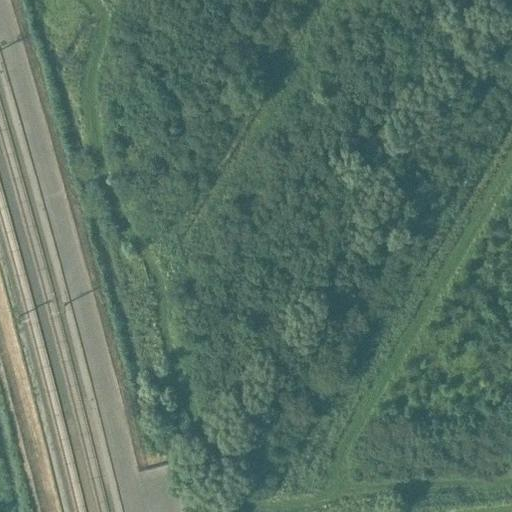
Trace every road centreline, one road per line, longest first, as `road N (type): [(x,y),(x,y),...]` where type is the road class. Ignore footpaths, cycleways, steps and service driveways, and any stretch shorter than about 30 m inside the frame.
road 1 (track): [(511,480),(263,504),(239,495),(198,430),(162,331),(164,293),(105,183),(85,75),(108,24),(90,0)]
road 2 (track): [(511,86),(263,504)]
road 3 (track): [(318,499),(357,418),(511,158)]
road 4 (track): [(164,293),(342,0)]
road 5 (track): [(307,0),(164,236),(144,255)]
road 6 (track): [(48,511),(0,326)]
